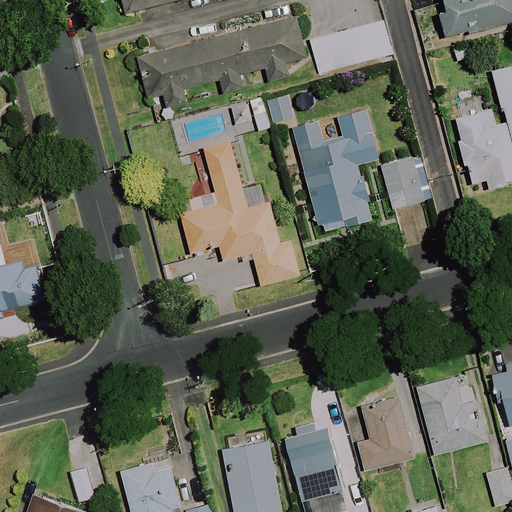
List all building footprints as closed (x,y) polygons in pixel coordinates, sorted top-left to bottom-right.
[(122,0),(127,15),(183,0),(122,0)] [(511,23),(511,0),(437,0),(448,40),(511,23)] [(307,59),(297,19),(138,59),(148,99),(164,95),(167,109),(187,104),(184,91),(220,81),(223,95),(244,90),(240,76),(265,69),(269,83),(290,78),(286,64),(307,59)] [(392,55),(383,22),(309,42),(318,75),(392,55)] [(475,57),(471,43),(452,48),(457,63),(475,57)] [(511,133),(511,65),(491,72),(505,124),(495,127),(491,110),(474,115),(470,103),(458,106),(461,117),(452,120),(470,185),(486,180),(488,188),(511,181),(511,136),(511,134),(511,133)] [(320,234),(348,226),(373,220),(359,169),(350,131),(332,136),(328,122),(294,130),(316,217),(320,234)] [(264,175),(242,181),(232,143),(205,150),(216,194),(190,201),(192,211),(181,214),(191,254),(219,247),(223,262),(252,255),(261,287),(302,276),(292,241),(281,244),(272,209),(264,175)] [(426,201),(414,157),(382,166),(393,210),(426,201)] [(0,319),(5,318),(3,313),(44,302),(35,267),(22,270),(20,262),(5,266),(0,248),(0,319)] [(510,470),(511,469),(511,369),(502,372),(488,375),(510,470)] [(464,407),(458,383),(456,375),(417,384),(423,410),(434,456),(481,444),(471,405),(464,407)] [(415,458),(399,395),(362,405),(370,437),(357,441),(364,471),(415,458)] [(334,442),(330,428),(285,440),(301,502),(308,500),(311,511),(335,511),(351,508),(334,442)] [(283,511),(269,440),(222,449),(234,511),(283,511)] [(183,511),(170,461),(122,474),(131,511),(183,511)] [(511,502),(511,483),(508,470),(487,476),(495,507),(511,502)] [(98,511),(36,491),(28,511),(98,511)] [(443,511),(441,502),(406,511),(405,511),(443,511)]
